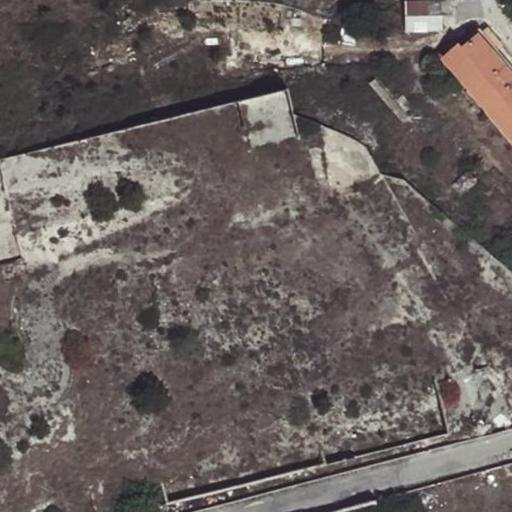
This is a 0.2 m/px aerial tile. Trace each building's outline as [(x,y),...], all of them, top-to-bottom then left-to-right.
[(425,37),(441,37),(440,6),(404,6),(405,37),(425,37)] [(490,28),(481,36),(496,54),(505,46),(490,28)] [(446,57),(511,135),(511,73),(496,54),(481,36),(466,47),(463,44),(446,57)] [(368,85),(402,122),(407,118),(373,80),(368,85)] [(407,118),(402,122),(415,137),(432,123),(419,108),(407,118)]
